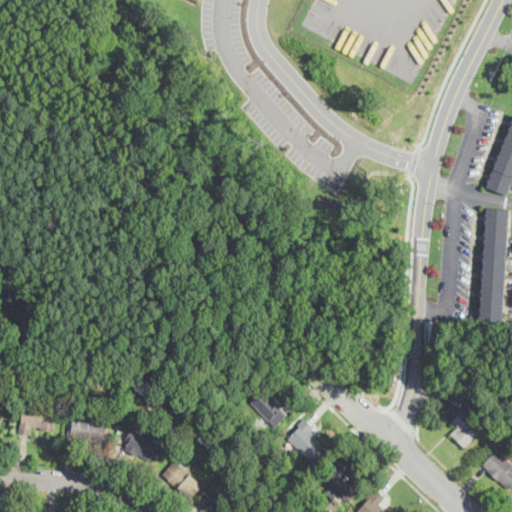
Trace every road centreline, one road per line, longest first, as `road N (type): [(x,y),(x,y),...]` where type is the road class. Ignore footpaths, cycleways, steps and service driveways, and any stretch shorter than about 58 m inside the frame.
road 1 (residential): [(390,437),(412,393),(427,189),(456,93),(502,0)]
road 2 (residential): [(330,377),(466,511)]
road 3 (residential): [(141,511),(99,487),(0,477)]
